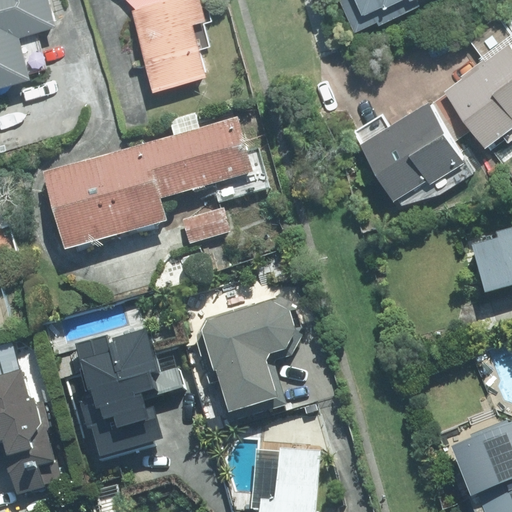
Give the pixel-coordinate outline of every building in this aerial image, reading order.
[(45,66),(35,29),(63,20),(56,0),(0,0),(0,83),(38,73),(36,68),(45,66)] [(129,0),(134,4),(133,5),(156,88),(213,73),(199,21),(211,17),(206,0),(129,0)] [(343,0),(358,30),(374,22),(377,28),(425,5),(422,0),(343,0)] [(383,110),(355,130),(401,195),(409,190),(416,202),(474,162),(470,156),(511,127),(511,37),(390,121),(383,110)] [(243,115),(43,172),(67,255),(174,225),(168,202),(261,176),(243,115)] [(226,207),(184,219),(192,246),(234,233),(226,207)] [(511,290),(511,229),(474,240),(489,297),(511,290)] [(283,296),(207,319),(199,337),(213,386),(223,383),(234,419),(286,403),(274,362),(295,356),(304,335),(295,303),(283,296)] [(86,402),(104,462),(170,443),(158,400),(189,391),(182,367),(167,372),(155,331),(115,343),(112,334),(78,344),(95,400),(86,402)] [(0,448),(5,447),(21,499),(50,491),(44,470),(60,466),(32,368),(0,377),(0,448)] [(475,441),(455,448),(474,497),(471,498),(476,511),(511,511),(511,419),(472,434),(475,441)] [(321,511),(325,451),(281,448),(278,500),(264,500),(263,511),(321,511)]
